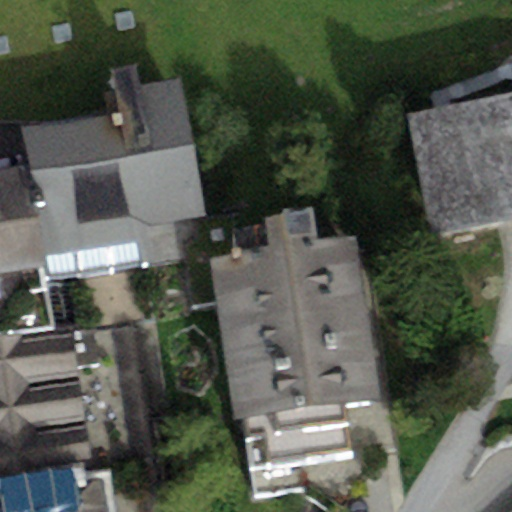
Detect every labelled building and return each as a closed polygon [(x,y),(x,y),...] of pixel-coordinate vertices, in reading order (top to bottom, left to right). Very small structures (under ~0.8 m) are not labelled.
[(17,126),(23,165),(42,285),(144,268),(154,265),(147,225),(203,215),(179,79),(140,86),(136,63),(109,68),(116,109),(17,126)] [(511,94),(406,115),(429,238),(511,222),(511,94)] [(42,285),(23,165),(0,168),(0,344),(50,336),(42,285)] [(229,253),(204,256),(228,422),(243,420),(250,470),(350,455),(342,401),(376,396),(352,235),(316,240),(311,211),(225,223),(229,253)] [(152,315),(144,268),(42,285),(50,336),(131,324),(152,315)] [(50,336),(0,344),(0,511),(159,511),(131,324),(50,336)]
